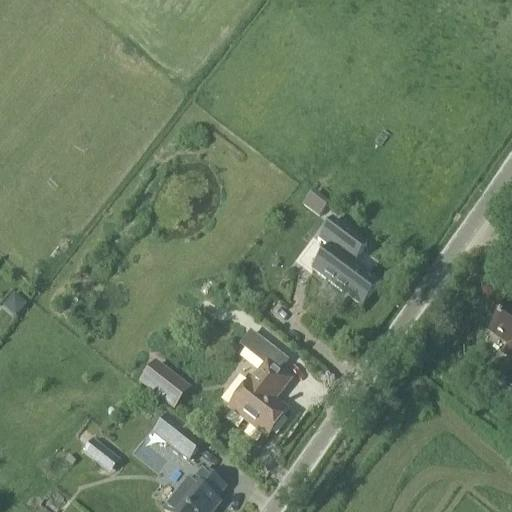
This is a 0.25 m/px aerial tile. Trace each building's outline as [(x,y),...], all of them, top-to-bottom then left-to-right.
[(352,264),(367,244),(333,219),(318,240),(330,249),(314,270),(363,307),(380,284),(354,265),(352,264)] [(511,309),(508,307),(491,331),(511,346),(506,354),(511,358),(511,309)] [(274,402),(290,381),(280,374),(290,362),(251,332),(240,347),(266,367),(252,385),(251,383),(231,408),(268,438),(288,413),(274,402)] [(188,390),(157,365),(142,384),(173,408),(188,390)] [(171,449),(189,463),(203,444),(186,430),(171,449)] [(83,454),(105,472),(115,459),(93,442),(83,454)] [(193,483),(189,480),(164,511),(165,511),(213,511),(215,511),(211,507),(225,489),(203,471),(193,483)]
